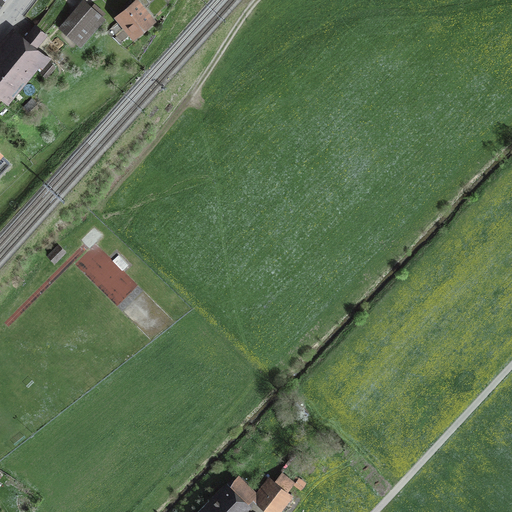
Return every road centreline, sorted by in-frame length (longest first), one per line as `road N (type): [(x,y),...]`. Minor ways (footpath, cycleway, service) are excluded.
road 1 (track): [(375,511),(511,364)]
road 2 (track): [(257,0),(151,144)]
